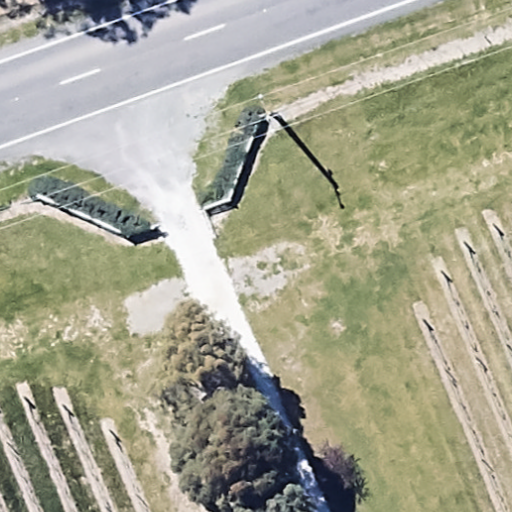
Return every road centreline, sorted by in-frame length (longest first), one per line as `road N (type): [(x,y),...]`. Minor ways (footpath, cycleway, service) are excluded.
road 1 (track): [(511,157),(0,338)]
road 2 (track): [(106,38),(314,511)]
road 3 (primary): [(0,75),(214,0)]
